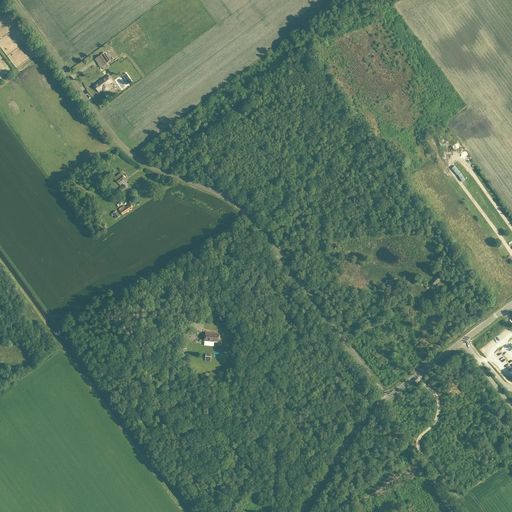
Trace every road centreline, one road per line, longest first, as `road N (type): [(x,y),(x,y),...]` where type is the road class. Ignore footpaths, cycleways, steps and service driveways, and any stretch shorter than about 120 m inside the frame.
road 1 (unclassified): [(386,398),(245,214),(219,194),(135,159),(11,0)]
road 2 (track): [(419,373),(441,401),(439,418),(412,442),(452,511)]
road 3 (unclassified): [(386,398),(511,304)]
road 4 (unclassified): [(299,511),(386,398)]
